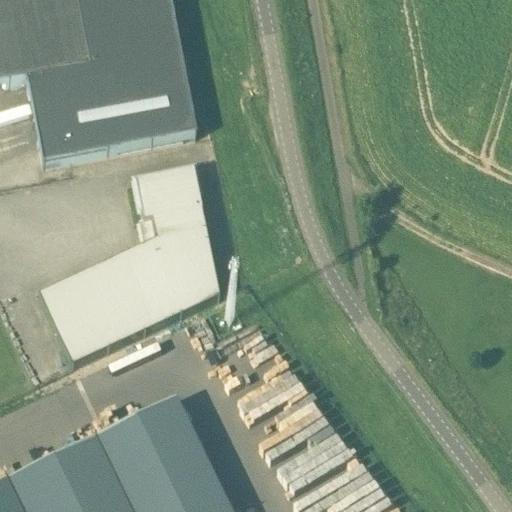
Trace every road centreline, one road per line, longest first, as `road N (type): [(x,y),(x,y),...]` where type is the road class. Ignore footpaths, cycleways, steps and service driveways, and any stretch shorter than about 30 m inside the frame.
road 1 (unclassified): [(369,328),(332,273),(306,212),(260,0)]
road 2 (unclassified): [(312,0),(369,328)]
road 3 (unclassified): [(499,511),(369,328)]
road 4 (track): [(346,180),(423,234),(511,273)]
